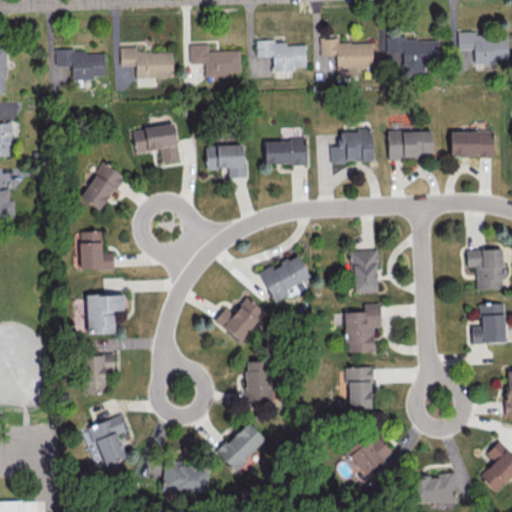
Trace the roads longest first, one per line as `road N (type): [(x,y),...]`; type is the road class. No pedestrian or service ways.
road 1 (residential): [(511,207),(420,204),(268,215),(216,242),(181,284),(166,353)]
road 2 (residential): [(420,204),(427,370),(440,406)]
road 3 (residential): [(174,416),(157,398),(166,353),(206,388),(198,410),(174,416)]
road 4 (residential): [(0,4),(123,0)]
